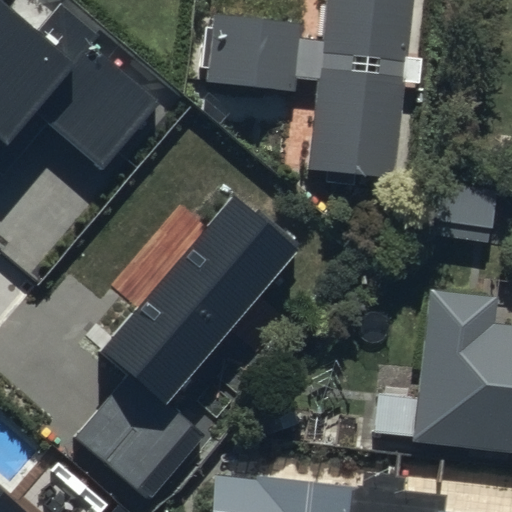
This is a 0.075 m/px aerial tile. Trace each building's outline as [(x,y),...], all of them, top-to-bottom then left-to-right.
[(317,0),(314,36),(296,35),(298,20),(206,11),(200,80),(292,88),(293,76),(310,78),(302,166),(390,174),(406,0),(317,0)] [(37,33),(0,2),(0,143),(9,151),(36,119),(99,173),(160,103),(90,43),(95,36),(60,6),(37,33)] [(299,249),(233,193),(99,351),(128,375),(75,437),(149,499),(204,435),(167,404),(299,249)] [(511,319),(488,318),(490,292),(421,285),(411,394),(371,390),(368,429),(403,433),(403,435),(511,445),(511,319)] [(0,371),(31,338),(0,309),(0,371)] [(479,511),(441,508),(442,490),(399,486),(400,473),(356,469),(355,486),(207,472),(203,511),(479,511)] [(16,511),(0,498),(0,511),(16,511)]
